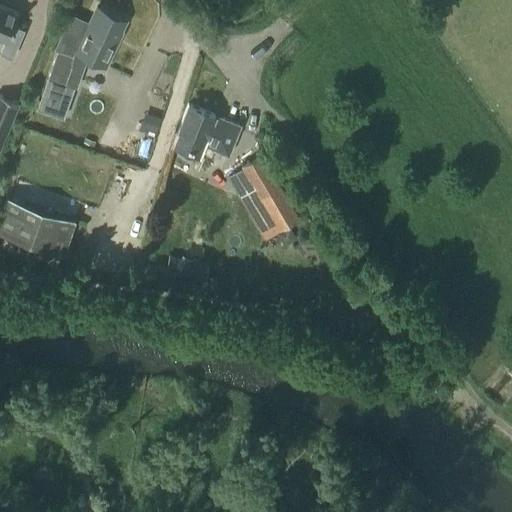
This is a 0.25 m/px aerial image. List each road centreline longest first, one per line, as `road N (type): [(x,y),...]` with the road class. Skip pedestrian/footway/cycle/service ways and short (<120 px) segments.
road 1 (track): [(0,473),(9,482),(211,494),(271,511)]
road 2 (unclassified): [(167,0),(246,92)]
